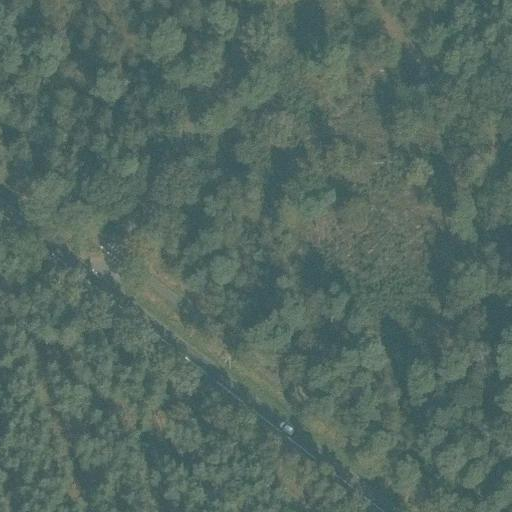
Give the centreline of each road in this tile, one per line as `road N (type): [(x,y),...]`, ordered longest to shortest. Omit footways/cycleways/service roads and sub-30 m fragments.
road 1 (tertiary): [(375,511),(0,221)]
road 2 (track): [(511,138),(409,0)]
